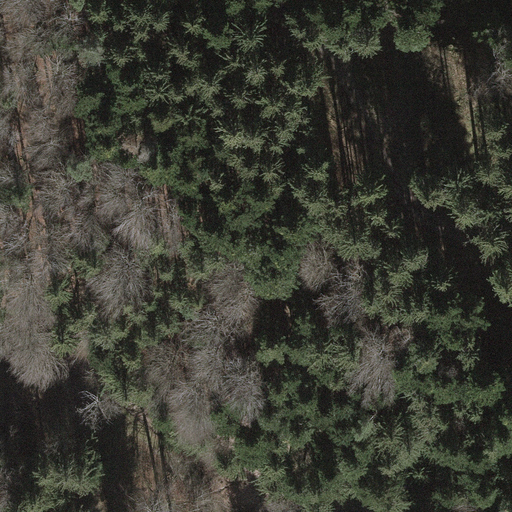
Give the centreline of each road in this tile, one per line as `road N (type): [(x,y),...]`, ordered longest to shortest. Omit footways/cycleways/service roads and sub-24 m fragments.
road 1 (track): [(511,233),(457,234),(412,209),(334,59),(290,18),(253,0)]
road 2 (track): [(0,352),(117,411),(161,446),(216,511)]
